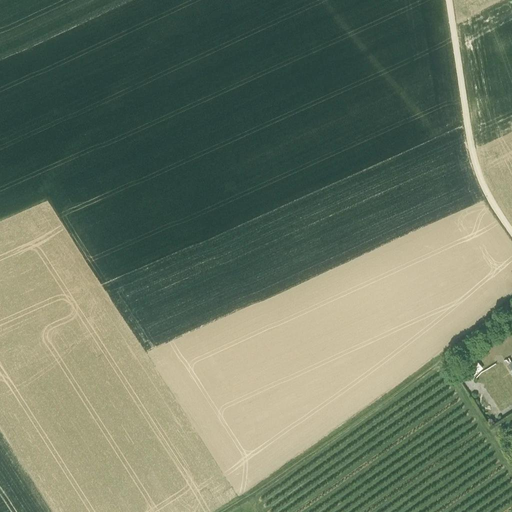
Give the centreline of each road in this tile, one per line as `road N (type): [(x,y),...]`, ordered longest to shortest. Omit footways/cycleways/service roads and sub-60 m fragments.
road 1 (track): [(511,300),(218,511)]
road 2 (unclassified): [(511,230),(475,164),(449,0)]
